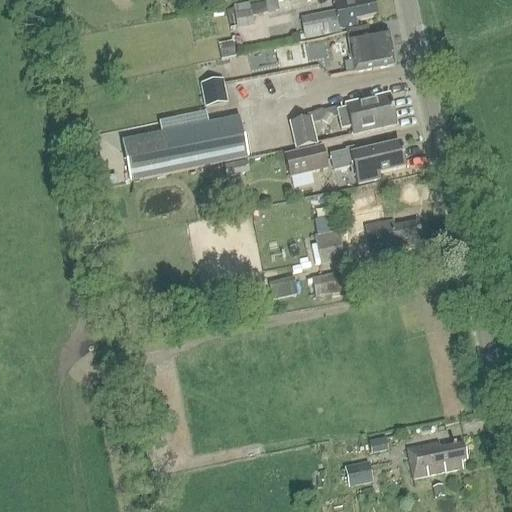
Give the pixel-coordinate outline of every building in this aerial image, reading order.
[(355,20),(375,16),(372,0),(370,0),(366,1),(365,0),(332,0),(335,14),(327,15),(327,14),(301,19),(305,40),(340,33),(339,31),(339,30),(356,27),(355,20)] [(232,8),(236,31),(253,28),(251,17),(279,12),(277,2),(248,7),(248,5),(232,8)] [(371,70),(371,71),(393,67),(387,34),(367,37),(366,28),(345,32),(352,73),(371,70)] [(329,39),(240,53),(241,62),(234,63),(236,73),(281,66),(281,67),(332,59),(329,39)] [(353,137),(396,127),(390,103),(382,105),(381,98),(346,106),(346,110),(337,112),(338,119),(341,131),(351,129),(353,137)] [(295,151),(316,146),(311,126),(321,124),(328,128),(333,120),(338,119),(337,112),(336,109),(306,117),(307,120),(289,124),(295,151)] [(247,159),(239,120),(121,144),(129,184),(168,176),(247,159)] [(399,145),(361,154),(352,156),(351,152),(330,157),(334,173),(354,168),(358,186),(379,180),(378,175),(405,168),(399,145)] [(288,179),(327,171),(322,148),(284,156),(288,179)] [(222,167),(225,180),(249,175),(247,162),(222,167)] [(254,208),(251,194),(232,198),(235,212),(254,208)] [(370,254),(419,246),(418,240),(416,223),(394,227),(392,222),(365,229),(370,254)] [(314,237),(320,269),(339,265),(337,256),(342,255),(337,233),(314,237)] [(346,274),(311,280),(314,298),(349,292),(346,274)] [(272,282),(276,300),(300,295),(296,277),(272,282)] [(343,469),(347,490),(372,485),(369,469),(390,465),(385,439),(366,443),(368,455),(365,456),(367,464),(343,469)] [(457,463),(465,462),(461,445),(439,449),(438,445),(407,451),(413,480),(459,471),(457,463)] [(434,501),(443,499),(440,486),(432,488),(434,501)]
